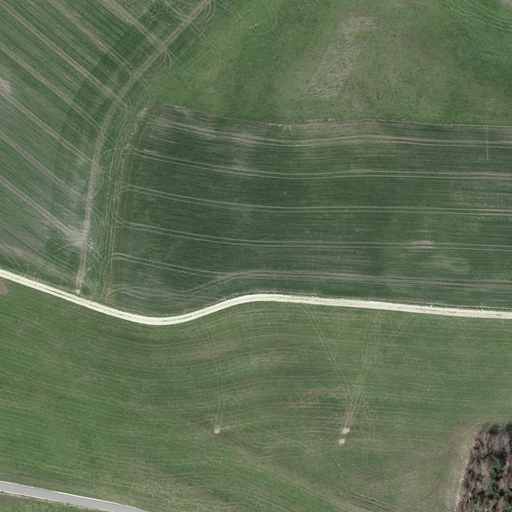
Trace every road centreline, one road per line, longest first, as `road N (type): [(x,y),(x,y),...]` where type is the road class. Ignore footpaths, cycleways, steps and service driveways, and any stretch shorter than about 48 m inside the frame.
road 1 (track): [(511,315),(266,299),(160,322),(100,310)]
road 2 (track): [(128,94),(108,152),(108,279),(100,310)]
road 3 (unclassified): [(132,511),(0,485)]
